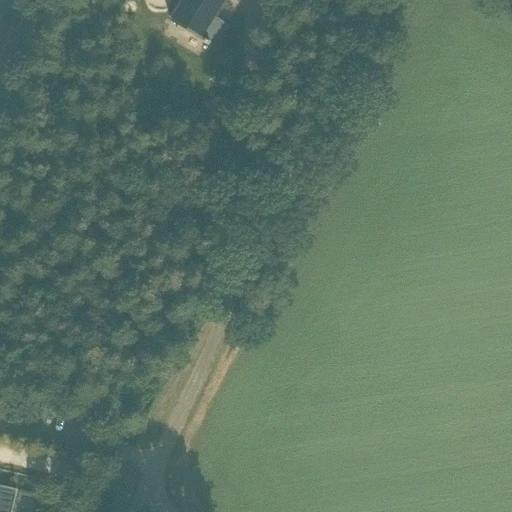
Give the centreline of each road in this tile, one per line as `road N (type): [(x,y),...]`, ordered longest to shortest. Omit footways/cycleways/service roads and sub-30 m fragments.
road 1 (unclassified): [(145,492),(300,164)]
road 2 (track): [(381,0),(300,164)]
